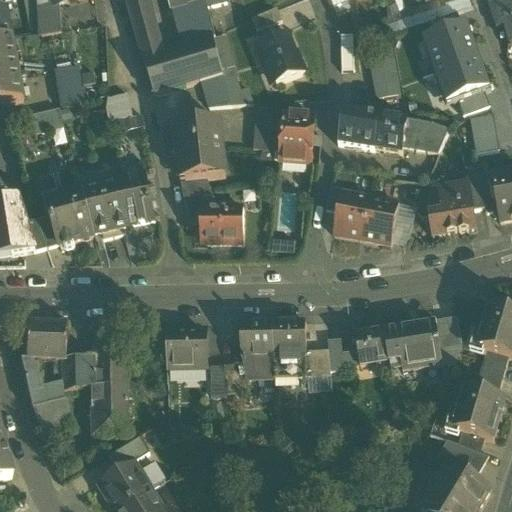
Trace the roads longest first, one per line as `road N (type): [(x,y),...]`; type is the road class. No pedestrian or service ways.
road 1 (residential): [(175,296),(158,136),(117,0)]
road 2 (residential): [(318,294),(318,229),(337,92),(316,0)]
road 3 (residential): [(318,294),(511,264)]
road 4 (residential): [(0,298),(175,296)]
road 5 (residential): [(0,352),(53,511)]
road 6 (residential): [(175,296),(318,294)]
